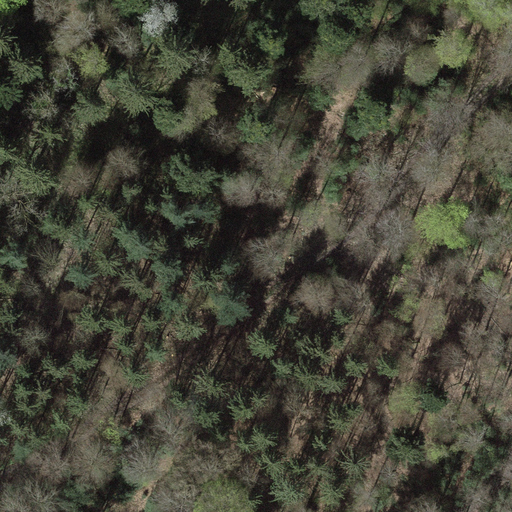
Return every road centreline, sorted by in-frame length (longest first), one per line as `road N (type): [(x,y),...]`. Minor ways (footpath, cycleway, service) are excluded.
road 1 (track): [(511,64),(354,213),(102,417),(0,473)]
road 2 (track): [(0,242),(125,110),(265,0)]
